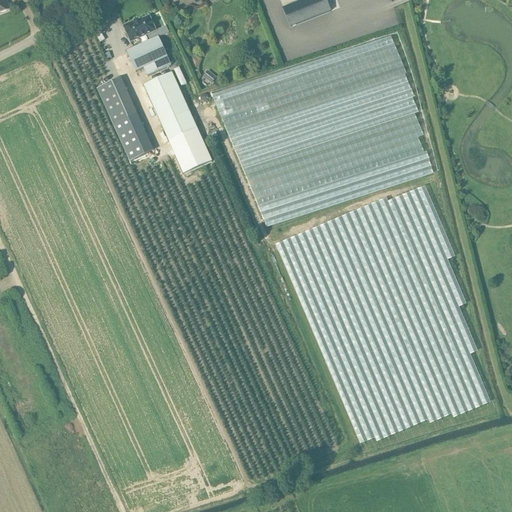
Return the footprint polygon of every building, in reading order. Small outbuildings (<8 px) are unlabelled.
[(0,0),(0,13),(10,10),(5,0),(0,0)] [(298,0),(300,2),(283,9),(291,27),(331,11),(326,0),(298,0)] [(156,31),(149,16),(134,24),(133,22),(124,26),(131,42),(156,31)] [(146,77),(171,65),(158,36),(126,51),(136,73),(143,69),(146,77)] [(252,205),(426,156),(396,48),(214,98),(228,148),(236,138),(227,131),(335,101),(338,111),(337,113),(355,108),(365,115),(353,111),(354,115),(351,113),(348,122),(359,130),(353,131),(354,128),(348,136),(283,154),(281,149),(287,147),(267,140),(262,148),(244,153),(237,148),(238,144),(235,144),(252,205)] [(179,67),(173,70),(184,95),(189,93),(179,67)] [(208,71),(203,78),(211,85),(217,78),(208,71)] [(172,74),(144,86),(169,142),(197,129),(172,74)] [(96,86),(125,162),(150,153),(120,77),(96,86)]
